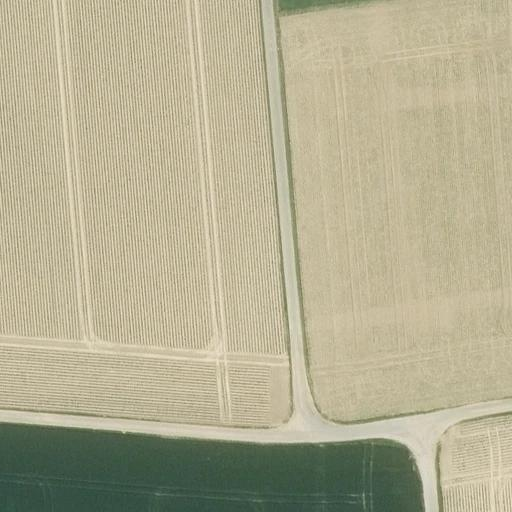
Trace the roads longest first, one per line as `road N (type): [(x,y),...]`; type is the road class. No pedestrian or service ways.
road 1 (unclassified): [(511,404),(302,438),(264,0)]
road 2 (track): [(302,438),(0,414)]
